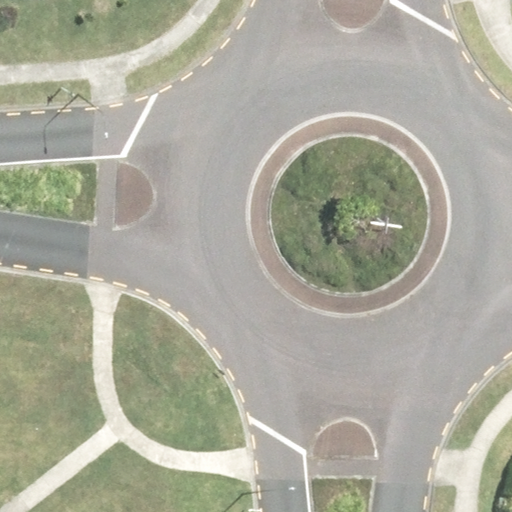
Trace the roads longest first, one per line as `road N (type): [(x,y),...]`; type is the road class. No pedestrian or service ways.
road 1 (residential): [(225,269),(0,235)]
road 2 (residential): [(0,138),(227,124)]
road 3 (residential): [(283,511),(270,320)]
road 4 (residential): [(423,327),(397,511)]
road 5 (tertiary): [(272,78),(310,60),(351,54),(431,77)]
road 6 (tertiary): [(423,327),(346,345),(270,320)]
road 7 (tertiary): [(225,269),(207,217),(209,171),(227,124)]
road 8 (tertiary): [(491,159),(497,218),(486,258),(463,294)]
